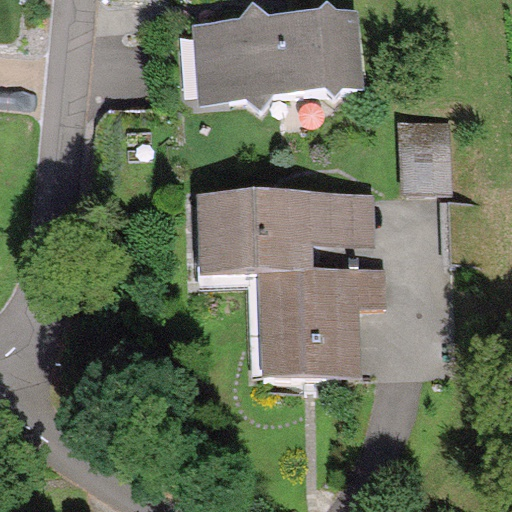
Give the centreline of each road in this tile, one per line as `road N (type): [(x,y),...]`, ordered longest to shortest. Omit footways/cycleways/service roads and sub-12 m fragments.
road 1 (residential): [(0,309),(60,247),(82,0)]
road 2 (residential): [(198,511),(0,400)]
